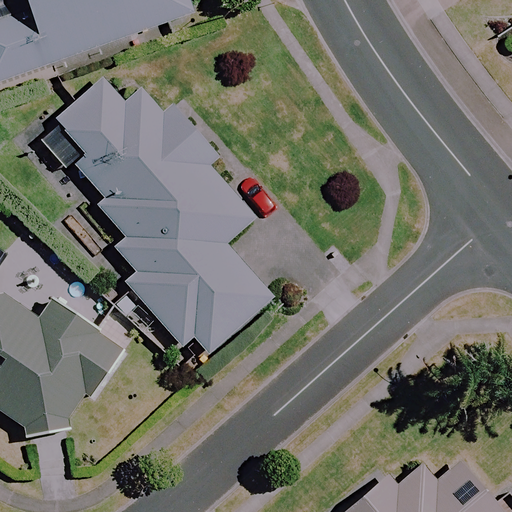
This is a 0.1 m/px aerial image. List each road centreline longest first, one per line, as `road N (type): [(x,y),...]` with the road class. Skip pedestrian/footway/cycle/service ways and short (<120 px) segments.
road 1 (residential): [(154,511),(499,215)]
road 2 (tertiary): [(499,215),(405,92),(349,0)]
